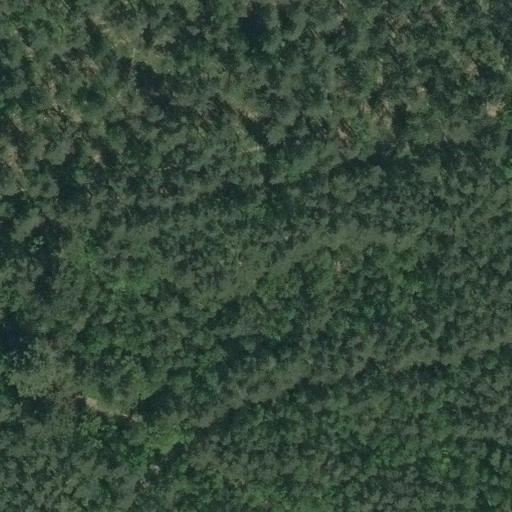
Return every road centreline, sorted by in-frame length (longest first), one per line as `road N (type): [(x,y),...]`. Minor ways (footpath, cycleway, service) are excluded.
road 1 (track): [(342,149),(0,220)]
road 2 (track): [(0,365),(173,443),(272,511)]
road 3 (track): [(511,92),(342,149)]
